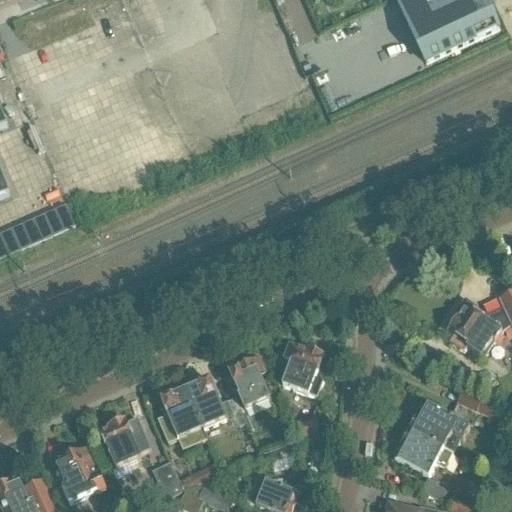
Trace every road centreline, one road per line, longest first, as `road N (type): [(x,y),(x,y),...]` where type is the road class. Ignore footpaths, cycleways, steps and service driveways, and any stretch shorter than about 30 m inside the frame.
road 1 (residential): [(0,434),(364,276)]
road 2 (residential): [(346,511),(362,383),(364,276)]
road 3 (residential): [(364,276),(511,213)]
